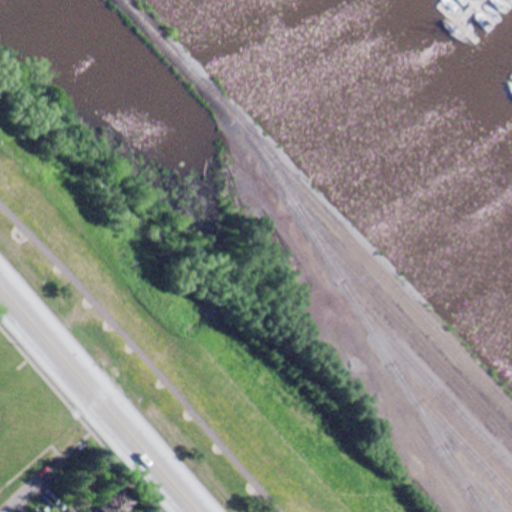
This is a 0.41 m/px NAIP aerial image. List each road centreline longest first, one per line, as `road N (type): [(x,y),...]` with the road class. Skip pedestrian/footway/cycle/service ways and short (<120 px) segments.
road 1 (trunk): [(212,511),(0,269)]
road 2 (trunk): [(0,306),(180,511)]
